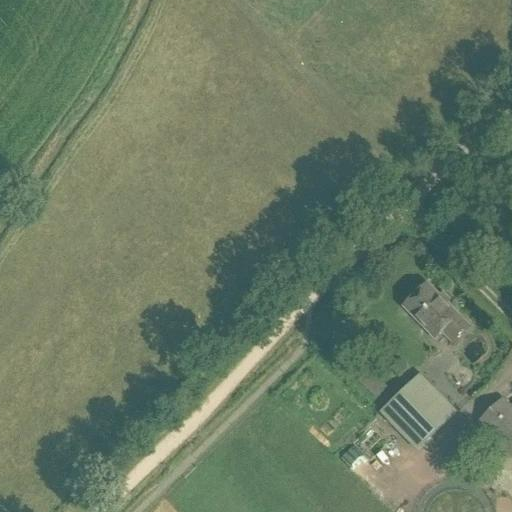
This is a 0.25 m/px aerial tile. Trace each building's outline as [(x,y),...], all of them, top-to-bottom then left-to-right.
[(404,308),(435,339),(442,332),(452,342),(468,327),(427,285),(404,308)] [(358,383),(376,400),(386,388),(369,372),(358,383)] [(381,413),(418,452),(458,415),(421,376),(381,413)] [(511,408),(510,407),(503,399),(478,423),(511,458),(511,408)] [(348,450),(361,438),(355,431),(342,443),(348,450)] [(363,473),(370,467),(355,449),(347,455),(363,473)] [(494,511),(492,506),(488,499),(484,495),(478,490),(471,487),(464,485),(459,485),(449,486),(444,488),(440,490),(432,496),(428,501),(425,508),(423,511),(494,511)]
